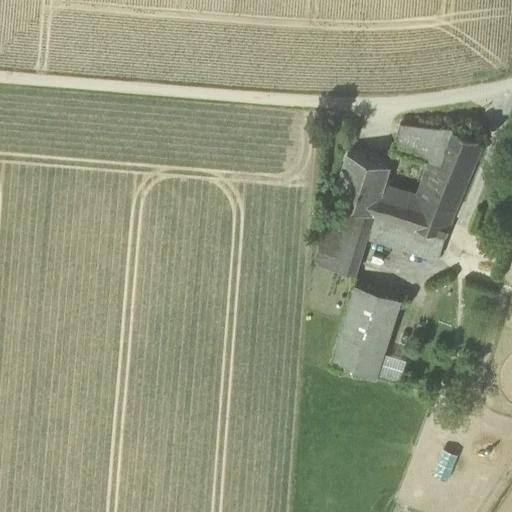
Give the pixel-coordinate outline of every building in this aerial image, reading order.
[(383,183),(374,212),(445,235),(484,141),(451,129),(400,123),(393,148),(429,158),(417,194),(383,183)] [(333,200),(374,212),(383,183),(389,164),(348,152),(333,200)] [(368,232),(374,212),(333,200),(315,259),(356,271),(357,269),(368,232)] [(371,238),(438,259),(445,235),(374,212),(368,232),(371,238)] [(330,362),(376,377),(377,372),(384,351),(400,300),(354,286),(330,362)] [(406,359),(384,351),(377,372),(400,379),(406,359)]
